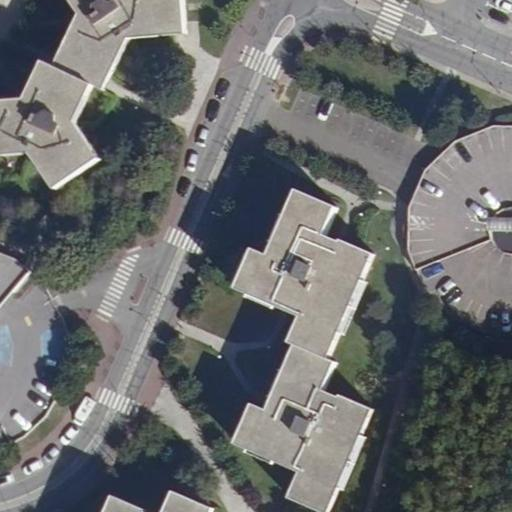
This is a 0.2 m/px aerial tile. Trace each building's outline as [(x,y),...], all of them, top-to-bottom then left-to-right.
[(67,0),(82,20),(79,24),(61,60),(55,71),(96,91),(106,96),(110,88),(112,84),(131,45),(172,42),(182,42),(188,41),(185,0),(67,0)] [(96,91),(55,71),(45,67),(27,106),(21,107),(18,107),(0,107),(0,163),(32,162),(56,197),(103,164),(80,129),(96,91)] [(511,128),(492,129),(463,139),(449,148),(438,156),(419,180),(408,204),(404,233),(408,262),(422,293),(442,315),(467,331),(496,339),(511,339),(511,128)] [(255,251),(237,292),(281,312),(285,314),(290,316),(301,321),(291,350),(296,352),(334,365),(337,358),(378,262),(340,247),(336,245),(332,243),(328,242),(340,213),(299,193),(272,260),(255,251)] [(0,451),(22,442),(46,422),(61,398),(71,368),(71,338),(61,305),(54,294),(46,282),(24,263),(0,251),(0,451)] [(340,369),(334,365),(296,352),(275,400),(274,402),(271,408),(270,412),(252,408),(235,449),(300,478),(297,488),(290,507),(302,511),(336,511),(378,415),(327,396),(340,369)] [(205,511),(173,497),(166,511),(139,511),(115,501),(109,511),(205,511)]
